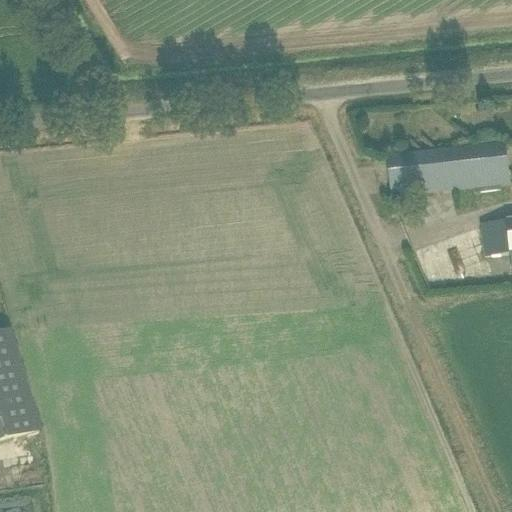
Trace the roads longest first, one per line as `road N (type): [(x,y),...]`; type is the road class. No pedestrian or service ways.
road 1 (unclassified): [(0,127),(511,72)]
road 2 (track): [(498,511),(318,93)]
